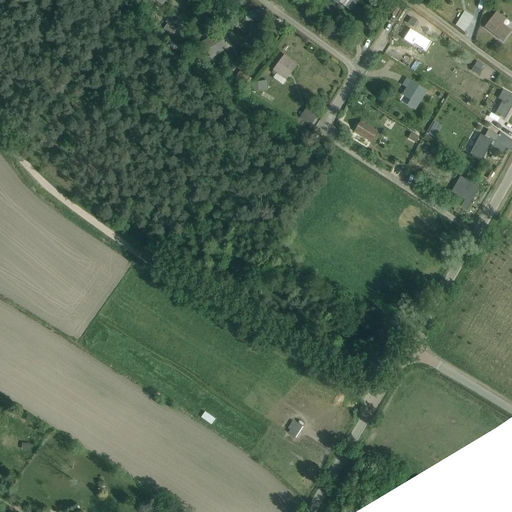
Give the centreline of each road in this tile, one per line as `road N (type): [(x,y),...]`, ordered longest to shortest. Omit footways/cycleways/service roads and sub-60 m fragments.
road 1 (track): [(0,136),(38,185),(378,398)]
road 2 (residential): [(473,234),(337,145),(328,120),(353,76),(344,60),(263,0)]
road 3 (residential): [(309,511),(408,348)]
road 4 (residential): [(408,348),(473,234)]
road 5 (residential): [(511,79),(407,0)]
road 6 (unclassified): [(511,408),(408,348)]
